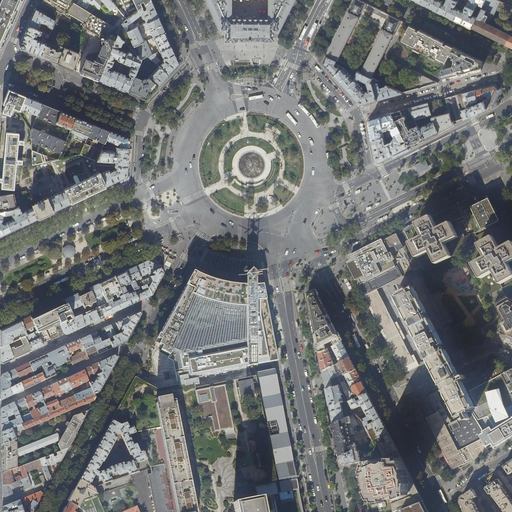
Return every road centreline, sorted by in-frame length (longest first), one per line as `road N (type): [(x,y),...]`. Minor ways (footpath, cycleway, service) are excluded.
road 1 (primary): [(278,265),(326,511)]
road 2 (tertiary): [(48,511),(157,313)]
road 3 (primary): [(325,252),(489,171)]
road 4 (residential): [(157,313),(139,306),(0,371)]
road 5 (primary): [(0,305),(154,232)]
road 6 (primary): [(138,195),(0,262)]
road 7 (residential): [(356,114),(503,74)]
road 8 (secondary): [(387,395),(321,266)]
road 9 (residential): [(388,0),(511,61)]
road 10 (residential): [(511,353),(488,345),(387,395)]
